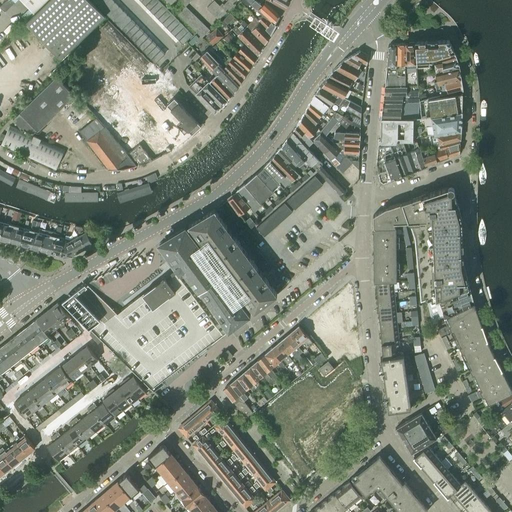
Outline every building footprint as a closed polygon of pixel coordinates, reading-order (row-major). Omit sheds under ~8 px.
[(22,0),(34,12),(46,0),(22,0)] [(105,15),(90,0),(49,0),(26,23),(61,58),(105,15)] [(112,0),(108,0),(101,7),(105,12),(115,2),(112,0)] [(159,0),(151,0),(145,6),(149,10),(159,0)] [(159,0),(149,10),(154,14),(164,5),(159,0)] [(214,0),(207,8),(211,12),(218,4),(214,0)] [(246,0),(250,3),(264,14),(275,23),(279,15),(266,2),(262,5),(255,0),(254,0),(255,0),(254,0),(246,0)] [(115,2),(105,12),(109,16),(119,6),(115,2)] [(222,3),(220,6),(225,11),(228,9),(224,5),(224,4),(222,3)] [(218,4),(211,12),(215,16),(222,8),(220,6),(218,4)] [(164,5),(154,14),(158,19),(168,9),(164,5)] [(119,6),(109,16),(113,20),(123,11),(119,6)] [(186,6),(178,14),(182,18),(190,10),(186,6)] [(222,8),(215,16),(219,20),(226,12),(225,11),(222,8)] [(168,9),(158,19),(162,23),(172,13),(168,9)] [(182,18),(186,22),(194,14),(190,10),(182,18)] [(123,11),(113,20),(117,25),(127,15),(123,11)] [(172,13),(162,23),(166,27),(176,18),(172,13)] [(186,22),(190,26),(198,18),(194,14),(186,22)] [(264,14),(259,19),(271,33),(276,24),(275,23),(264,14)] [(127,15),(117,25),(121,29),(131,19),(127,15)] [(271,33),(259,19),(259,20),(256,17),(247,25),(265,44),(271,33)] [(176,18),(166,27),(170,32),(180,22),(176,18)] [(190,26),(194,30),(202,22),(198,18),(190,26)] [(131,19),(121,29),(126,33),(136,24),(131,19)] [(180,22),(170,32),(175,36),(185,26),(180,22)] [(194,30),(198,34),(206,26),(202,22),(194,30)] [(238,35),(259,55),(264,46),(245,28),(244,29),(238,23),(232,29),(238,35)] [(136,24),(126,33),(130,38),(140,28),(136,24)] [(185,26),(175,36),(179,40),(189,30),(185,26)] [(206,26),(198,34),(202,37),(210,30),(206,26)] [(140,28),(130,38),(134,42),(144,32),(140,28)] [(206,37),(212,45),(223,36),(217,28),(206,37)] [(189,30),(179,40),(183,45),(193,35),(189,30)] [(144,32),(134,42),(138,46),(148,36),(144,32)] [(148,36),(138,46),(142,51),(152,41),(148,36)] [(416,66),(417,67),(430,67),(430,57),(435,56),(442,54),(442,55),(448,53),(454,51),(449,40),(437,40),(428,41),(415,41),(416,66)] [(152,41),(142,51),(147,55),(157,45),(152,41)] [(405,42),(405,66),(416,66),(415,41),(405,42)] [(386,69),(385,86),(405,85),(405,66),(405,42),(397,42),(396,69),(390,69),(386,69)] [(386,69),(390,69),(396,69),(397,42),(391,43),(389,44),(387,64),(386,69)] [(244,44),(238,51),(253,64),(257,58),(244,44)] [(157,45),(147,55),(151,59),(161,49),(157,45)] [(161,49),(151,59),(155,63),(165,54),(161,49)] [(200,55),(210,66),(217,74),(234,92),(239,84),(222,66),(206,49),(200,55)] [(359,50),(351,55),(362,61),(361,61),(367,64),(368,55),(359,50)] [(238,51),(232,58),(248,71),(253,64),(238,51)] [(442,55),(442,59),(443,61),(456,58),(454,51),(448,53),(442,55)] [(351,55),(343,60),(358,68),(361,61),(362,61),(351,55)] [(230,56),(226,61),(244,78),(248,71),(232,58),(230,56)] [(436,70),(443,68),(443,70),(459,66),(456,58),(443,61),(442,59),(434,60),(436,70)] [(343,60),(333,69),(353,79),(352,79),(355,81),(361,69),(358,68),(343,60)] [(226,61),(222,66),(239,84),(244,78),(226,61)] [(416,66),(405,66),(405,85),(418,85),(417,67),(416,66)] [(437,90),(442,88),(441,83),(448,81),(460,77),(459,66),(443,70),(436,72),(438,80),(435,81),(437,90)] [(333,69),(326,78),(348,89),(352,79),(353,79),(333,69)] [(209,81),(205,77),(204,77),(201,73),(189,86),(215,112),(227,99),(209,81)] [(217,74),(209,81),(227,99),(234,92),(217,74)] [(57,76),(13,118),(25,131),(33,134),(74,94),(57,76)] [(442,88),(444,94),(462,89),(460,77),(448,81),(441,83),(442,88)] [(326,78),(321,85),(343,97),(348,89),(326,78)] [(336,112),(341,115),(343,112),(340,110),(338,109),(342,104),(346,106),(346,107),(360,116),(361,116),(361,107),(350,101),(350,100),(343,97),(321,85),(314,95),(329,106),(336,112)] [(383,102),(381,118),(401,118),(401,110),(402,102),(420,102),(419,101),(419,98),(418,85),(405,85),(385,86),(383,102)] [(462,111),(462,89),(444,94),(428,98),(431,116),(462,111)] [(351,121),(341,115),(336,112),(329,106),(314,95),(310,101),(331,118),(333,116),(338,120),(341,123),(346,127),(351,121)] [(180,122),(192,134),(201,125),(173,96),(169,100),(166,103),(174,111),(182,120),(180,122)] [(321,115),(328,121),(331,118),(310,101),(307,107),(319,118),(321,115)] [(307,107),(304,113),(318,128),(317,127),(320,124),(317,121),(319,118),(307,107)] [(130,138),(122,147),(138,166),(154,160),(172,150),(182,144),(193,135),(192,134),(180,122),(182,120),(174,111),(137,146),(130,138)] [(425,117),(427,126),(426,126),(461,120),(462,111),(431,116),(425,117)] [(304,113),(297,124),(309,137),(313,132),(318,128),(304,113)] [(331,118),(328,121),(327,123),(332,128),(338,120),(333,116),(331,118)] [(136,165),(104,127),(96,117),(79,131),(87,141),(109,169),(109,170),(136,165)] [(381,118),(381,141),(379,141),(378,147),(389,144),(389,143),(394,143),(394,144),(399,144),(403,143),(408,143),(408,142),(408,141),(413,141),(413,140),(413,118),(401,118),(381,118)] [(442,133),(450,131),(461,129),(461,124),(461,122),(461,120),(426,126),(427,126),(428,134),(427,134),(428,135),(430,135),(442,133)] [(332,128),(327,123),(321,130),(326,135),(332,128)] [(313,141),(316,144),(318,142),(314,137),(312,140),(309,137),(297,124),(293,130),(308,146),(313,141)] [(1,146),(55,170),(65,150),(10,126),(1,146)] [(450,131),(429,135),(431,144),(438,142),(438,143),(439,143),(444,142),(445,143),(448,142),(460,139),(460,137),(461,130),(461,129),(450,131)] [(316,144),(317,146),(327,136),(321,130),(320,130),(320,131),(321,131),(319,132),(324,137),(322,138),(321,140),(318,142),(316,144)] [(292,131),(287,137),(312,165),(316,170),(323,164),(305,145),(292,131)] [(337,138),(338,138),(359,139),(360,132),(344,131),(335,131),(333,136),(337,138)] [(317,146),(323,152),(333,143),(328,138),(327,136),(317,146)] [(285,140),(281,145),(292,156),(296,161),(299,164),(304,170),(307,167),(308,168),(312,165),(287,137),(287,138),(285,140)] [(334,142),(334,144),(338,147),(340,145),(359,146),(359,139),(338,138),(338,142),(334,142)] [(439,144),(436,145),(437,150),(445,148),(448,147),(460,144),(460,139),(448,142),(445,143),(444,142),(439,143),(439,144)] [(417,168),(426,165),(420,150),(421,150),(417,140),(413,140),(413,141),(415,146),(410,150),(417,168)] [(323,152),(330,159),(340,150),(338,147),(334,144),(333,143),(323,152)] [(378,147),(377,163),(380,179),(383,181),(392,178),(385,160),(386,153),(389,152),(393,150),(391,143),(389,144),(378,147)] [(399,144),(409,171),(417,168),(410,150),(406,152),(404,147),(403,143),(399,144)] [(397,151),(394,152),(402,174),(409,171),(399,144),(394,144),(397,151)] [(445,148),(448,157),(460,153),(460,144),(448,147),(445,148)] [(281,146),(276,152),(290,166),(298,175),(299,174),(298,174),(298,173),(293,169),(299,164),(296,161),(292,156),(281,145),(281,146)] [(338,147),(340,150),(343,153),(347,153),(347,155),(354,155),(354,154),(359,154),(359,146),(340,145),(338,147)] [(420,150),(426,165),(437,161),(434,153),(429,154),(427,148),(421,150),(420,150)] [(434,151),(434,153),(437,161),(448,157),(445,148),(437,150),(434,151)] [(330,159),(335,165),(345,155),(343,153),(340,150),(330,159)] [(391,158),(385,160),(392,178),(402,174),(394,152),(393,150),(389,152),(391,158)] [(276,152),(270,159),(292,181),(298,175),(290,166),(276,152)] [(335,165),(342,172),(352,163),(351,161),(345,155),(335,165)] [(270,159),(264,166),(280,184),(284,188),(291,181),(292,181),(270,159)] [(352,163),(342,172),(353,184),(358,179),(359,169),(358,169),(352,163)] [(316,170),(324,179),(331,172),(323,164),(316,170)] [(264,166),(256,173),(273,191),(280,185),(283,188),(284,188),(280,184),(264,166)] [(0,179),(12,186),(15,178),(0,169),(0,179)] [(324,179),(326,181),(332,187),(339,181),(331,172),(324,179)] [(256,173),(250,178),(267,197),(273,191),(256,173)] [(315,175),(309,180),(315,187),(317,189),(323,184),(315,175)] [(250,178),(244,184),(262,204),(260,202),(267,197),(250,178)] [(47,201),(51,192),(18,179),(15,188),(47,201)] [(309,180),(304,185),(312,194),(316,191),(317,189),(315,187),(309,180)] [(332,187),(340,195),(346,189),(339,181),(332,187)] [(116,193),(120,204),(153,194),(149,183),(116,193)] [(237,190),(237,191),(238,190),(254,210),(262,204),(244,184),(237,190)] [(301,188),(298,190),(306,199),(309,197),(310,196),(312,194),(304,185),(301,188)] [(396,227),(395,222),(409,222),(415,239),(421,303),(427,301),(427,302),(436,300),(469,287),(464,264),(462,220),(453,185),(408,200),(385,208),(373,215),(374,226),(375,227),(396,227)] [(237,190),(237,191),(227,199),(239,214),(250,206),(254,211),(254,210),(238,190),(237,191),(237,190)] [(298,190),(292,195),(300,204),(306,199),(298,190)] [(64,193),(64,202),(98,202),(98,193),(64,193)] [(292,195),(287,200),(295,209),(300,204),(292,195)] [(284,202),(279,207),(287,216),(292,211),(284,202)] [(279,207),(273,212),(281,221),(287,216),(279,207)] [(160,243),(159,243),(180,270),(183,267),(199,288),(228,330),(241,320),(250,314),(245,307),(248,304),(254,311),(277,293),(241,245),(215,210),(215,209),(214,209),(212,211),(189,225),(189,226),(194,232),(190,235),(185,227),(184,228),(160,242),(160,243)] [(273,212),(267,217),(275,226),(281,221),(273,212)] [(267,217),(262,222),(270,231),(275,226),(267,217)] [(27,245),(30,246),(37,221),(33,220),(31,229),(24,227),(20,243),(21,243),(21,245),(26,246),(27,245)] [(39,248),(40,249),(44,233),(45,230),(39,228),(41,222),(37,221),(30,246),(33,247),(34,248),(38,249),(39,248)] [(6,240),(9,240),(14,225),(4,222),(0,234),(0,237),(0,238),(1,239),(5,240),(6,240)] [(262,222),(256,227),(264,236),(270,231),(262,222)] [(19,243),(20,243),(24,227),(14,225),(9,240),(13,241),(13,243),(17,244),(19,243)] [(74,238),(73,238),(75,241),(73,248),(75,252),(78,250),(79,251),(93,243),(91,241),(94,239),(90,232),(88,234),(86,231),(82,234),(81,232),(81,227),(75,226),(74,228),(78,236),(74,238)] [(375,281),(376,281),(393,281),(397,281),(397,227),(396,227),(375,227),(374,229),(374,279),(375,281)] [(47,251),(50,251),(55,236),(55,233),(45,230),(44,233),(40,249),(41,249),(42,250),(46,251),(47,251)] [(59,254),(60,254),(65,238),(55,236),(50,251),(53,252),(54,254),(58,255),(59,254)] [(65,238),(60,254),(64,255),(64,256),(70,256),(71,254),(75,252),(73,248),(75,241),(73,238),(70,240),(65,238)] [(75,294),(64,302),(90,328),(112,350),(118,357),(122,360),(132,370),(134,372),(151,389),(152,388),(161,381),(211,344),(211,343),(220,336),(227,330),(228,331),(228,330),(199,288),(183,267),(180,270),(177,272),(175,269),(174,269),(174,270),(165,277),(165,276),(155,283),(125,307),(117,312),(98,295),(97,295),(86,304),(75,294)] [(376,281),(377,293),(394,292),(393,281),(376,281)] [(432,323),(446,315),(474,302),(473,299),(471,290),(470,287),(469,287),(436,300),(427,302),(432,323)] [(377,293),(378,303),(395,302),(394,292),(377,293)] [(57,301),(50,307),(63,323),(70,317),(57,301)] [(378,303),(379,314),(396,312),(395,302),(378,303)] [(488,403),(497,399),(498,400),(511,391),(511,389),(495,356),(487,340),(474,303),(474,302),(446,315),(450,323),(438,329),(441,336),(453,330),(461,345),(459,346),(462,352),(464,352),(471,367),(469,367),(473,374),(474,373),(481,389),(469,395),(472,401),(484,395),(488,403)] [(50,307),(43,313),(55,328),(63,323),(50,307)] [(379,314),(380,324),(397,322),(396,312),(379,314)] [(43,313),(36,318),(43,328),(48,334),(55,328),(43,313)] [(36,318),(26,326),(34,336),(43,328),(36,318)] [(380,324),(381,334),(398,332),(397,322),(380,324)] [(299,325),(292,331),(301,343),(306,349),(313,343),(299,325)] [(26,326),(17,333),(24,343),(34,336),(26,326)] [(43,328),(34,336),(42,346),(51,338),(48,334),(43,328)] [(292,331),(285,336),(299,354),(302,352),(298,346),(301,343),(292,331)] [(381,334),(381,344),(399,343),(398,332),(381,334)] [(17,333),(7,341),(15,350),(24,343),(17,333)] [(34,336),(24,343),(32,353),(42,346),(34,336)] [(285,336),(278,342),(288,354),(292,351),(300,361),(303,359),(299,354),(285,336)] [(442,338),(447,349),(451,347),(446,336),(442,338)] [(7,341),(0,346),(0,351),(5,358),(15,350),(7,341)] [(278,342),(271,348),(286,366),(289,363),(292,360),(288,354),(278,342)] [(24,343),(15,350),(23,361),(32,353),(24,343)] [(383,355),(383,357),(400,355),(399,343),(381,344),(382,355),(383,355)] [(87,345),(79,352),(89,366),(98,359),(87,345)] [(277,362),(282,368),(287,374),(290,372),(285,366),(286,366),(271,348),(265,354),(274,365),(277,362)] [(15,350),(5,358),(13,368),(23,361),(15,350)] [(79,352),(71,358),(81,372),(89,366),(79,352)] [(258,360),(272,377),(275,381),(278,378),(270,368),(274,365),(265,354),(258,360)] [(380,357),(384,384),(407,381),(405,366),(403,354),(400,355),(383,357),(380,357)] [(220,355),(216,359),(220,364),(224,360),(220,355)] [(452,359),(457,371),(462,369),(456,357),(452,359)] [(5,358),(0,362),(0,370),(4,375),(13,368),(5,358)] [(81,372),(71,358),(62,364),(73,378),(81,372)] [(263,375),(268,381),(271,385),(275,381),(272,377),(258,360),(251,365),(260,377),(263,375)] [(333,369),(331,367),(328,362),(319,369),(320,369),(321,368),(326,374),(325,375),(326,375),(333,369)] [(251,365),(244,371),(258,389),(262,386),(257,380),(260,377),(251,365)] [(61,366),(53,372),(64,387),(72,380),(61,366)] [(244,371),(237,377),(246,389),(249,386),(254,392),(258,389),(244,371)] [(53,372),(45,378),(56,393),(64,387),(53,372)] [(127,377),(124,380),(138,397),(146,391),(133,375),(128,379),(127,377)] [(237,377),(230,383),(244,400),(244,401),(248,397),(243,392),(246,389),(237,377)] [(45,378),(37,384),(49,399),(56,393),(45,378)] [(462,381),(468,393),(472,391),(466,379),(462,381)] [(123,384),(118,387),(130,403),(138,397),(124,380),(121,382),(123,384)] [(407,381),(384,384),(388,411),(411,407),(408,391),(407,381)] [(244,400),(230,383),(225,388),(225,390),(232,400),(246,417),(253,411),(244,401),(244,400)] [(37,384),(29,390),(41,405),(49,399),(37,384)] [(112,389),(109,391),(123,409),(130,403),(118,387),(113,391),(112,389)] [(29,390),(22,396),(33,411),(41,405),(29,390)] [(123,409),(109,391),(106,394),(108,395),(103,399),(115,415),(123,409)] [(498,411),(504,406),(511,401),(511,391),(498,400),(493,402),(498,411)] [(81,392),(73,398),(76,402),(84,396),(81,392)] [(33,411),(22,396),(14,403),(25,417),(33,411)] [(76,402),(73,398),(65,404),(68,408),(76,402)] [(211,400),(204,405),(212,415),(219,410),(211,400)] [(494,435),(501,429),(511,420),(511,401),(504,406),(482,425),(491,437),(494,435)] [(94,403),(91,406),(104,423),(114,416),(103,402),(97,407),(94,403)] [(60,414),(67,409),(68,408),(65,404),(57,410),(60,414)] [(204,405),(198,411),(206,420),(212,415),(204,405)] [(90,413),(84,417),(95,431),(104,423),(91,406),(87,409),(90,413)] [(57,410),(51,415),(50,416),(53,420),(60,414),(57,410)] [(198,411),(192,416),(200,426),(206,420),(198,411)] [(405,444),(406,445),(432,429),(421,412),(395,428),(396,429),(400,436),(401,437),(406,444),(405,444)] [(16,424),(10,416),(2,422),(6,426),(8,430),(16,424)] [(45,426),(51,421),(53,420),(50,416),(42,422),(45,426)] [(192,416),(186,421),(193,431),(200,426),(192,416)] [(76,417),(72,420),(86,438),(95,431),(84,417),(79,421),(76,417)] [(215,426),(221,433),(231,425),(225,418),(215,426)] [(449,419),(440,425),(446,433),(454,428),(449,419)] [(72,427),(66,431),(77,445),(86,438),(72,420),(69,423),(72,427)] [(511,420),(501,429),(508,436),(511,432),(511,420)] [(193,431),(186,421),(179,427),(187,437),(193,431)] [(45,426),(42,422),(36,427),(39,431),(45,426)] [(221,433),(227,440),(237,432),(231,425),(221,433)] [(35,448),(24,435),(19,429),(12,435),(16,441),(27,454),(35,448)] [(432,429),(406,445),(406,446),(410,452),(411,454),(437,438),(432,429)] [(58,432),(54,435),(68,452),(77,445),(66,431),(61,435),(58,432)] [(227,440),(232,447),(242,439),(237,432),(227,440)] [(68,452),(54,435),(50,437),(53,441),(48,446),(58,459),(68,452)] [(193,445),(199,452),(209,444),(203,437),(193,445)] [(232,447),(238,454),(247,446),(242,439),(232,447)] [(16,441),(9,447),(19,460),(27,454),(16,441)] [(148,456),(155,465),(170,452),(163,444),(148,456)] [(199,452),(205,458),(214,451),(209,444),(199,452)] [(414,457),(421,465),(431,456),(434,453),(427,445),(425,447),(414,457)] [(238,454),(243,461),(253,453),(247,446),(238,454)] [(9,447),(2,453),(12,466),(19,460),(9,447)] [(511,457),(511,454),(507,449),(503,452),(509,460),(511,457)] [(205,458),(210,465),(220,457),(214,451),(205,458)] [(155,465),(162,473),(177,461),(170,452),(155,465)] [(2,453),(0,453),(0,466),(4,472),(12,466),(2,453)] [(243,461),(249,468),(259,460),(253,453),(243,461)] [(421,465),(427,473),(438,463),(441,461),(434,453),(431,456),(421,465)] [(374,485),(376,487),(379,487),(385,494),(382,495),(384,498),(386,496),(393,504),(394,504),(397,504),(396,507),(398,510),(395,511),(392,511),(391,511),(425,511),(428,510),(426,508),(404,482),(402,484),(381,458),(379,456),(377,458),(369,464),(365,468),(351,478),(365,495),(371,491),(369,489),(374,485)] [(210,465),(216,472),(226,464),(220,457),(210,465)] [(249,468),(254,475),(264,467),(259,460),(249,468)] [(162,473),(168,482),(184,469),(177,461),(162,473)] [(427,473),(434,480),(445,471),(448,469),(441,461),(438,463),(427,473)] [(216,472),(222,479),(231,471),(226,464),(216,472)] [(254,475),(260,482),(269,474),(264,467),(254,475)] [(168,482),(175,490),(191,478),(184,469),(168,482)] [(434,480),(440,488),(452,479),(454,477),(448,469),(445,471),(434,480)] [(222,479),(228,486),(237,478),(231,471),(222,479)] [(133,481),(127,473),(118,480),(131,495),(139,488),(143,492),(147,488),(138,477),(133,481)] [(269,474),(260,482),(266,489),(275,481),(269,474)] [(447,496),(452,492),(458,487),(461,484),(460,484),(454,477),(452,479),(440,488),(447,496)] [(175,490),(182,499),(198,486),(191,478),(175,490)] [(228,486),(233,493),(243,485),(237,478),(228,486)] [(131,495),(118,480),(110,487),(123,502),(131,495)] [(349,480),(342,486),(354,502),(362,496),(349,480)] [(452,492),(458,500),(472,488),(465,480),(460,484),(461,484),(458,487),(452,492)] [(233,493),(239,500),(248,492),(243,485),(233,493)] [(182,499),(189,507),(204,494),(198,486),(182,499)] [(342,486),(335,492),(347,507),(354,502),(342,486)] [(123,502),(110,487),(102,494),(115,510),(123,502)] [(458,500),(465,508),(479,496),(472,488),(458,500)] [(282,490),(274,496),(282,505),(289,500),(282,490)] [(248,492),(239,500),(245,507),(254,499),(248,492)] [(335,492),(328,498),(339,511),(341,511),(347,507),(335,492)] [(111,511),(115,510),(102,494),(93,501),(102,511),(111,511)] [(189,507),(192,511),(199,511),(211,503),(204,494),(189,507)] [(274,496),(267,502),(274,511),(282,505),(274,496)] [(465,508),(468,511),(475,511),(485,504),(479,496),(465,508)] [(339,511),(328,498),(321,503),(327,511),(339,511)] [(102,511),(93,501),(85,508),(88,511),(102,511)] [(274,511),(267,502),(259,509),(261,511),(274,511)] [(199,511),(216,511),(218,511),(211,503),(199,511)] [(327,511),(321,503),(314,509),(316,511),(327,511)]
